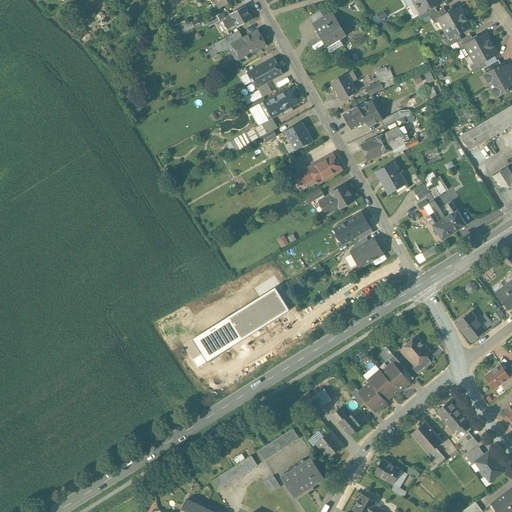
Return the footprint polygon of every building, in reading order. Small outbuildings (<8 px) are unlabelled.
[(440,0),(420,0),(415,3),(421,14),(434,7),(442,3),(440,0)] [(246,6),(231,14),(232,16),(223,21),(226,28),(227,29),(236,25),(237,27),(253,19),(246,6)] [(434,7),(421,14),(418,15),(422,21),(430,16),(437,12),(434,7)] [(447,13),(438,18),(439,21),(444,29),(465,17),(459,7),(447,13)] [(437,12),(430,16),(434,24),(439,21),(438,18),(447,13),(444,8),(437,12)] [(331,12),(313,23),(330,52),(343,45),(339,40),(346,35),(331,12)] [(217,16),(206,21),(209,27),(220,21),(217,16)] [(465,17),(444,29),(448,37),(450,39),(459,34),(471,27),(465,17)] [(223,21),(218,24),(221,31),(226,28),(223,21)] [(242,38),(231,44),(233,47),(240,60),(267,46),(258,30),(242,38)] [(473,40),(464,45),(466,47),(470,55),(491,43),(485,33),(473,40)] [(234,34),(213,45),(217,52),(231,48),(233,47),(231,44),(242,38),(242,37),(237,39),(234,34)] [(450,39),(448,37),(443,40),(448,48),(456,43),(456,42),(461,40),(459,34),(450,39)] [(461,40),(456,42),(456,43),(461,50),(466,47),(464,45),(473,40),(470,35),(461,40)] [(491,43),(470,55),(475,63),(476,66),(485,61),(497,54),(491,43)] [(274,58),(259,67),(268,82),(283,74),(274,58)] [(488,66),(483,69),(486,74),(501,65),(498,60),(488,66)] [(485,61),(476,66),(475,63),(470,66),(474,74),(483,69),(488,66),(485,61)] [(486,74),(484,75),(490,86),(511,73),(511,71),(510,68),(506,70),(503,64),(501,65),(486,74)] [(259,67),(248,73),(256,89),(268,82),(259,67)] [(389,69),(377,74),(381,82),(383,89),(395,84),(389,69)] [(511,73),(490,86),(496,97),(511,88),(511,73)] [(347,74),(331,83),(341,100),(357,92),(347,74)] [(420,76),(413,78),(416,84),(422,82),(420,76)] [(381,82),(366,88),(369,95),(383,89),(381,82)] [(290,87),(264,102),(250,109),(259,125),(259,126),(272,118),(282,113),(283,116),(288,113),(286,110),(299,103),(290,87)] [(258,91),(244,98),(248,105),(261,98),(262,98),(258,91)] [(388,96),(380,100),(383,105),(390,101),(388,96)] [(261,98),(248,105),(250,109),(264,102),(261,98)] [(358,106),(343,115),(351,130),(367,121),(366,121),(378,114),(373,105),(361,112),(358,106)] [(511,105),(460,136),(469,151),(511,125),(511,105)] [(467,106),(456,111),(462,123),(472,118),(467,106)] [(397,112),(380,120),(384,127),(400,119),(397,112)] [(259,125),(248,132),(249,134),(253,142),(264,136),(274,130),(278,128),(272,118),(259,126),(259,125)] [(302,122),(285,131),(285,132),(296,150),(313,141),(313,140),(312,141),(302,122)] [(383,134),(372,139),(370,136),(364,138),(366,142),(360,145),(368,161),(391,150),(390,149),(406,142),(404,137),(399,127),(384,135),(383,134)] [(274,130),(264,136),(267,142),(285,132),(285,131),(277,136),(274,130)] [(249,134),(235,142),(239,149),(240,150),(253,142),(249,134)] [(417,139),(405,145),(407,149),(419,143),(417,139)] [(235,142),(228,146),(232,152),(239,149),(235,142)] [(333,155),(304,171),(305,174),(303,175),(305,179),(308,177),(309,180),(314,177),(318,183),(341,170),(333,155)] [(393,162),(376,172),(389,193),(405,184),(393,162)] [(511,175),(507,167),(492,176),(499,187),(498,187),(507,202),(511,198),(511,175)] [(183,177),(177,173),(173,178),(178,183),(183,177)] [(345,184),(330,193),(331,194),(319,201),(327,215),(339,208),(340,210),(355,201),(345,184)] [(423,184),(413,190),(419,200),(429,194),(423,184)] [(320,189),(305,198),(308,204),(323,195),(320,189)] [(426,198),(417,204),(420,209),(429,204),(426,198)] [(451,202),(445,206),(450,214),(445,218),(454,233),(466,225),(451,202)] [(362,211),(333,228),(342,245),(372,228),(362,211)] [(434,213),(427,217),(442,240),(454,233),(445,218),(439,222),(434,213)] [(283,236),(278,239),(283,246),(288,243),(283,236)] [(365,238),(353,245),(356,250),(368,243),(365,238)] [(356,250),(352,253),(360,268),(361,267),(361,266),(368,262),(369,263),(370,262),(370,261),(374,259),(375,259),(384,254),(375,239),(368,243),(356,250)] [(416,256),(419,262),(438,252),(434,245),(416,256)] [(476,282),(466,281),(466,292),(476,292),(476,282)] [(511,282),(496,295),(508,309),(511,306),(511,282)] [(276,287),(193,339),(208,362),(290,310),(276,287)] [(472,312),(457,323),(471,342),(486,331),(472,312)] [(416,337),(408,344),(407,344),(403,347),(403,348),(402,350),(415,365),(416,366),(426,357),(430,353),(425,347),(425,346),(421,341),(419,341),(416,337)] [(405,369),(393,355),(388,359),(392,364),(393,364),(401,373),(405,369)] [(426,357),(416,366),(415,365),(412,368),(417,374),(431,362),(426,357)] [(401,373),(393,364),(392,364),(382,373),(397,390),(396,390),(398,392),(409,383),(401,373)] [(500,365),(485,376),(493,389),(500,384),(509,378),(500,365)] [(380,370),(368,381),(370,383),(377,392),(381,388),(390,397),(390,396),(390,395),(396,390),(397,390),(382,373),(380,370)] [(511,376),(509,378),(500,384),(504,390),(511,384),(511,376)] [(377,392),(370,383),(360,392),(359,393),(367,402),(376,411),(387,402),(385,400),(385,401),(377,392)] [(367,402),(359,393),(360,392),(356,388),(351,392),(361,407),(367,402)] [(390,397),(381,388),(377,392),(385,401),(385,400),(390,397)] [(325,390),(313,397),(320,409),(332,401),(325,390)] [(320,409),(313,397),(307,401),(314,412),(320,409)] [(451,401),(437,412),(454,432),(467,420),(451,401)] [(347,416),(341,408),(333,415),(350,436),(352,434),(353,436),(357,433),(356,431),(362,426),(351,413),(347,416)] [(442,442),(425,422),(410,435),(427,455),(435,448),(442,442)] [(294,429),(258,451),(265,461),(300,439),(294,429)] [(332,432),(317,444),(329,458),(343,446),(332,432)] [(478,444),(469,432),(459,441),(468,452),(478,444)] [(445,460),(435,448),(427,455),(432,461),(433,460),(438,466),(445,460)] [(479,448),(466,457),(472,465),(476,463),(476,462),(485,456),(479,448)] [(485,456),(476,462),(476,463),(481,469),(480,472),(484,477),(487,478),(490,482),(503,472),(489,452),(485,456)] [(252,456),(225,473),(231,483),(258,466),(252,456)] [(312,458),(301,465),(302,466),(294,471),(293,470),(282,477),(294,497),(324,478),(312,458)] [(400,470),(382,459),(374,473),(392,484),(400,471),(400,470)] [(432,461),(427,466),(432,471),(438,466),(433,460),(432,461)] [(419,474),(409,469),(406,474),(407,475),(416,480),(419,474)] [(406,474),(400,471),(392,484),(394,485),(399,488),(407,475),(406,474)] [(225,473),(212,482),(218,492),(231,483),(225,473)] [(274,476),(263,482),(270,493),(280,487),(274,476)] [(399,488),(394,485),(391,490),(403,497),(406,492),(399,488)] [(511,511),(511,490),(491,504),(496,511),(511,511)] [(377,502),(363,493),(353,510),(356,511),(384,511),(386,511),(375,505),(377,502)] [(213,511),(187,499),(181,511),(213,511)] [(482,511),(475,502),(463,511),(482,511)]
